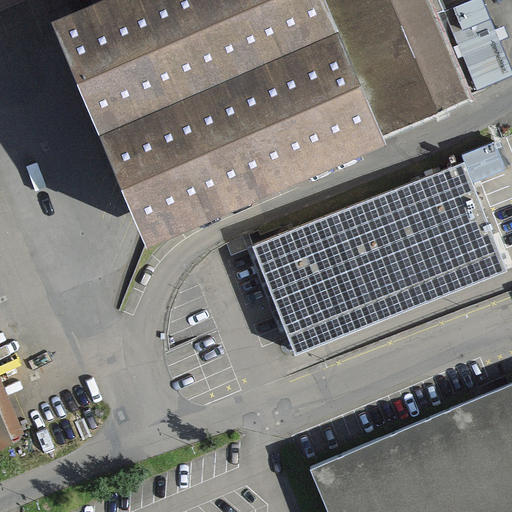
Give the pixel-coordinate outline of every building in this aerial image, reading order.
[(67,0),(4,26),(100,256),(464,106),(420,0),(67,0)] [(478,90),(511,75),(511,64),(485,0),(472,0),(445,11),(478,90)] [(294,352),(505,270),(466,170),(255,252),(294,352)] [(322,511),(511,511),(511,381),(304,467),(322,511)] [(0,442),(9,438),(0,417),(0,442)]
